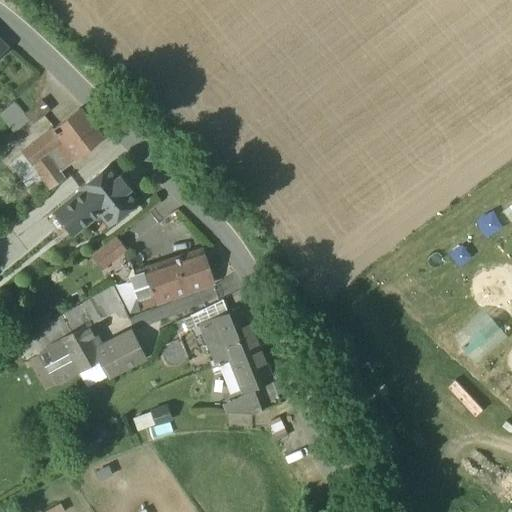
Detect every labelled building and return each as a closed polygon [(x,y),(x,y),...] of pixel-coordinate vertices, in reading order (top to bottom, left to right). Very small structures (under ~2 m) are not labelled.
[(41,99),(24,114),(29,120),(32,124),(50,109),(41,99)] [(24,114),(14,101),(0,112),(0,115),(13,133),(29,120),(24,114)] [(61,138),(77,157),(102,136),(77,106),(52,128),(61,138)] [(23,153),(32,163),(35,160),(48,150),(52,146),(61,138),(52,128),(23,153)] [(61,138),(52,146),(68,165),(77,157),(61,138)] [(64,169),(68,165),(52,146),(48,150),(55,158),(64,169)] [(42,169),(55,158),(48,150),(35,160),(42,169)] [(32,163),(23,153),(11,163),(29,184),(44,171),(42,169),(35,160),(32,163)] [(44,171),(54,184),(67,173),(64,169),(55,158),(42,169),(44,171)] [(54,211),(63,222),(72,234),(99,212),(109,225),(138,201),(129,189),(129,188),(119,175),(118,175),(109,163),(79,187),(80,190),(54,211)] [(511,197),(502,203),(511,220),(511,197)] [(64,241),(72,234),(63,222),(54,229),(64,241)] [(99,262),(106,263),(124,249),(114,236),(92,254),(99,262)] [(129,279),(136,301),(137,301),(154,294),(157,300),(212,282),(201,249),(133,271),(129,279)] [(113,282),(125,305),(136,301),(129,279),(111,278),(113,282)] [(64,338),(85,327),(125,305),(113,282),(33,330),(43,350),(64,338)] [(191,316),(196,326),(200,324),(215,319),(228,313),(222,299),(191,314),(191,316)] [(472,362),(504,334),(480,306),(448,334),(472,362)] [(228,313),(215,319),(223,339),(228,353),(256,342),(243,308),(228,313)] [(189,329),(196,326),(191,316),(184,318),(189,329)] [(208,344),(223,339),(215,319),(200,324),(208,344)] [(80,367),(97,357),(95,352),(98,351),(85,327),(64,338),(80,367)] [(43,350),(33,330),(15,341),(27,360),(43,350)] [(131,333),(98,351),(95,352),(97,357),(107,375),(143,355),(131,333)] [(43,350),(58,378),(76,369),(80,367),(64,338),(43,350)] [(223,339),(208,344),(216,362),(230,357),(228,353),(223,339)] [(230,357),(230,359),(242,388),(243,389),(271,378),(256,342),(228,353),(230,357)] [(107,375),(97,357),(80,367),(76,369),(85,386),(107,375)] [(230,393),(242,388),(230,359),(212,366),(214,373),(221,370),(230,393)] [(236,413),(252,414),(261,410),(254,391),(231,400),(236,413)] [(225,412),(236,413),(231,400),(222,403),(225,412)] [(166,405),(149,411),(150,412),(155,425),(171,419),(166,405)] [(155,425),(150,412),(132,418),(137,431),(155,425)] [(110,433),(97,424),(86,440),(99,449),(110,433)]
